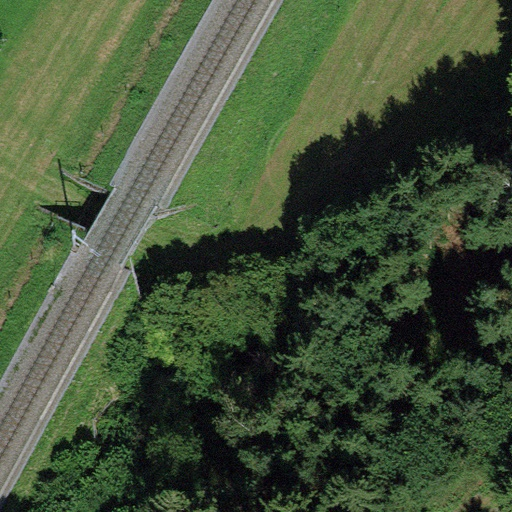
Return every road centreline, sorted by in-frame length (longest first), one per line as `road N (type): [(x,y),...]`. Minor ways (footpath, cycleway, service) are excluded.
road 1 (track): [(24,176),(183,271),(268,233),(456,0)]
road 2 (track): [(511,433),(473,454),(423,511)]
